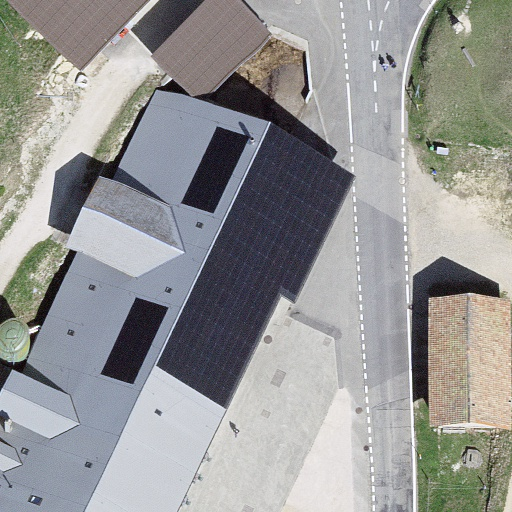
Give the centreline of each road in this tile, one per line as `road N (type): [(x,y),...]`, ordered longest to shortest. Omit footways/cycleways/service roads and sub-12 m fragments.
road 1 (tertiary): [(394,511),(368,0)]
road 2 (track): [(381,211),(462,235),(511,267)]
